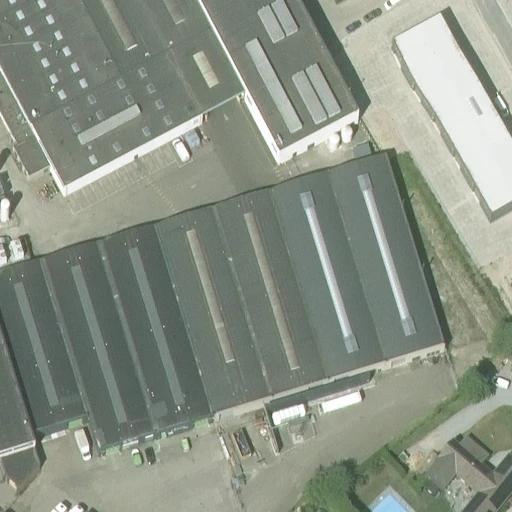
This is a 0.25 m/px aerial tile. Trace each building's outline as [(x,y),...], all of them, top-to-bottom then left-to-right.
[(0,0),(0,118),(13,144),(30,135),(33,142),(12,154),(28,184),(49,172),(63,199),(201,126),(135,0),(0,0)] [(190,0),(244,102),(278,166),(357,125),(290,0),(190,0)] [(331,0),(336,8),(350,0),(331,0)] [(390,51),(489,227),(511,214),(511,154),(438,24),(390,51)] [(326,183),(386,371),(443,354),(385,166),(326,183)] [(0,179),(0,224),(11,221),(0,179)] [(213,424),(386,371),(326,183),(154,235),(213,424)] [(98,459),(213,424),(154,235),(41,270),(88,425),(98,459)] [(18,249),(0,254),(0,270),(22,264),(18,249)] [(0,343),(30,443),(88,425),(41,270),(0,281),(0,343)] [(0,468),(5,486),(19,498),(39,473),(30,443),(0,343),(0,468)] [(490,480),(479,471),(477,468),(479,466),(473,462),(472,464),(467,460),(472,454),(475,457),(485,445),(484,444),(489,439),(491,441),(503,426),(478,406),(452,437),(462,445),(456,451),(452,447),(424,481),(429,486),(438,493),(452,477),(474,495),(474,499),(463,511),(498,511),(510,497),(511,494),(511,465),(506,461),(490,480)] [(433,499),(438,493),(429,486),(424,491),(433,499)]
